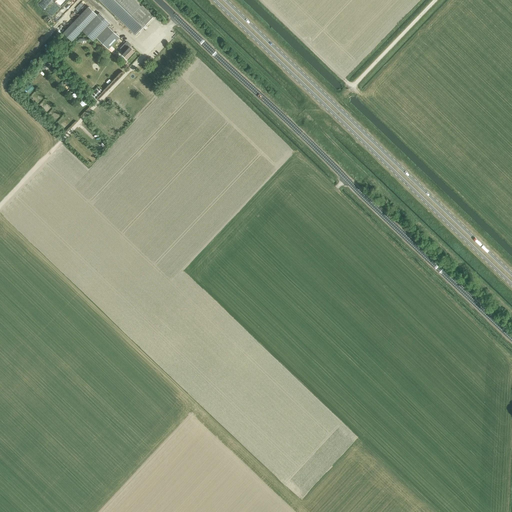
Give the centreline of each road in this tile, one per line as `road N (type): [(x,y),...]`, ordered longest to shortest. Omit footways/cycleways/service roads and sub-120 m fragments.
road 1 (unclassified): [(511,338),(157,0)]
road 2 (track): [(185,0),(511,312)]
road 3 (primary): [(214,0),(511,284)]
road 4 (primary): [(511,275),(225,0)]
road 5 (track): [(0,210),(177,19)]
